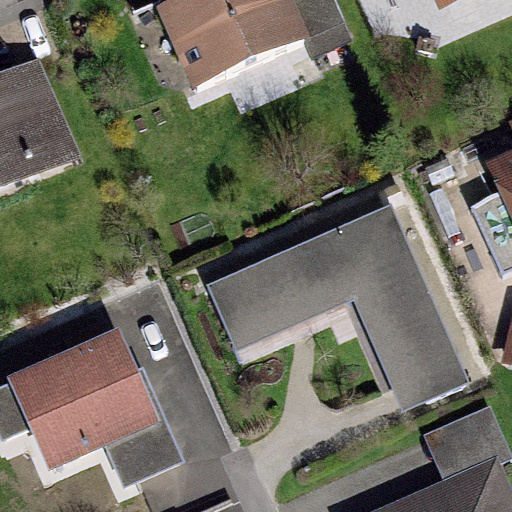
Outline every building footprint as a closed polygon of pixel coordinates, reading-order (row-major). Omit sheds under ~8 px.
[(270,0),(204,0),(146,25),(185,116),(299,68),(270,0)] [(511,0),(407,0),(423,37),(511,0)] [(24,70),(0,81),(0,208),(73,173),(24,70)] [(511,149),(486,161),(511,219),(511,149)] [(391,205),(208,284),(236,349),(345,302),(380,383),(454,351),(391,205)] [(121,330),(12,373),(48,465),(158,422),(121,330)] [(511,511),(511,488),(498,455),(366,511),(511,511)]
